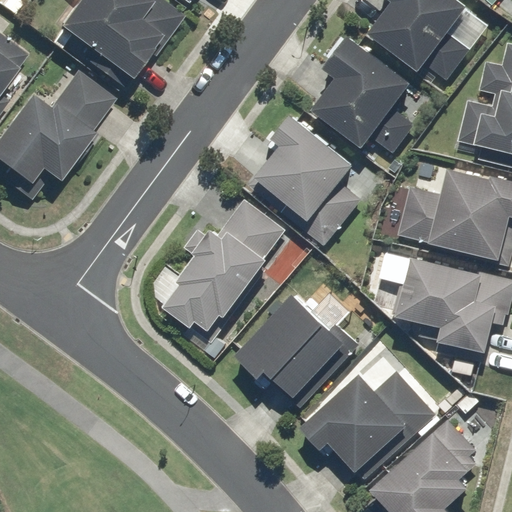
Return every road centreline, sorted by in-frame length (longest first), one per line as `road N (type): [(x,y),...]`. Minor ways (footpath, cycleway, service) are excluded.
road 1 (residential): [(293,0),(58,306)]
road 2 (residential): [(58,306),(203,424),(282,511)]
